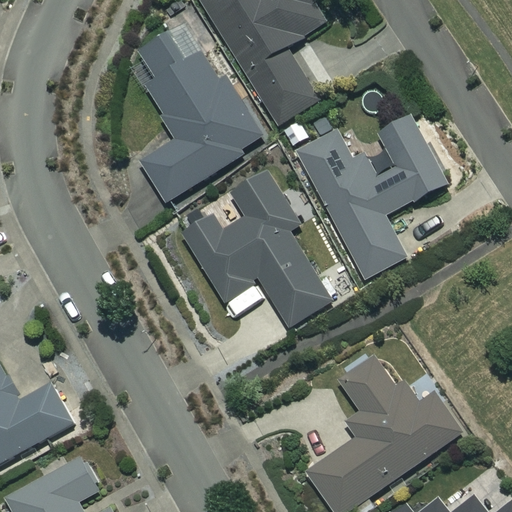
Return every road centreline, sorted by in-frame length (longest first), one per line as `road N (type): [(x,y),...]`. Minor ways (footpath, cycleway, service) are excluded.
road 1 (residential): [(62,0),(28,96),(41,199),(214,511)]
road 2 (residential): [(511,171),(399,0)]
